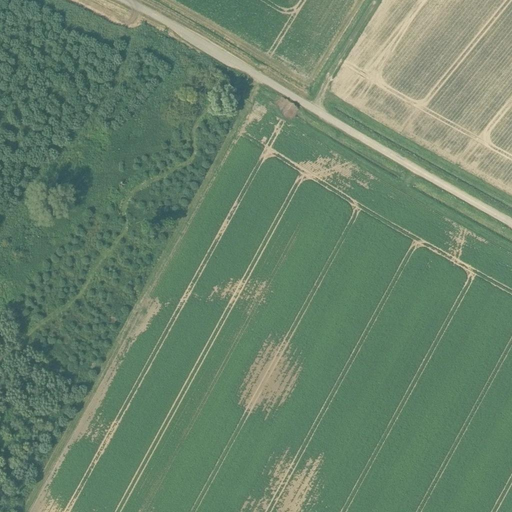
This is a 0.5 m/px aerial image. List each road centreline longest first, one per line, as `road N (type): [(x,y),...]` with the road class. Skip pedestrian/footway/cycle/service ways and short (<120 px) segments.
road 1 (track): [(25,511),(261,77)]
road 2 (unclassified): [(511,222),(124,0)]
